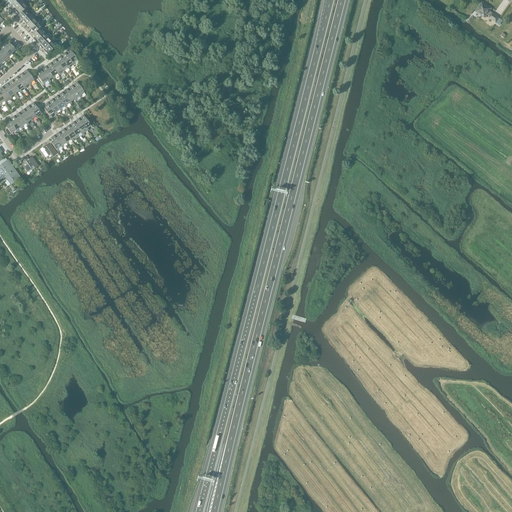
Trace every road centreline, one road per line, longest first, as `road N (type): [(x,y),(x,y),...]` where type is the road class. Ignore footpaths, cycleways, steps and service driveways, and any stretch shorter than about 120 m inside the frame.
road 1 (motorway): [(330,0),(199,511)]
road 2 (motorway): [(214,511),(343,0)]
